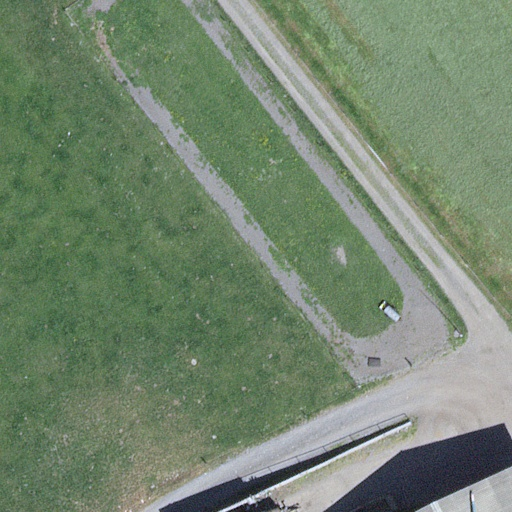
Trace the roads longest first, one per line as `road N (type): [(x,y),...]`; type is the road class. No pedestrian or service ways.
road 1 (track): [(511,365),(486,321),(233,0)]
road 2 (track): [(174,511),(222,482),(368,421),(451,398),(511,395)]
